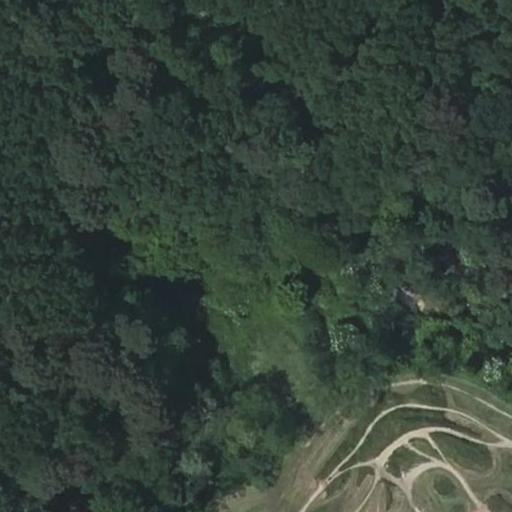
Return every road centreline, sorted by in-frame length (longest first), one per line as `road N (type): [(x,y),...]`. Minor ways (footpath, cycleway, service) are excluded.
road 1 (track): [(511,441),(443,407),(396,408),(363,435),(304,511)]
road 2 (track): [(421,511),(407,486),(416,470),(436,462),(484,511)]
